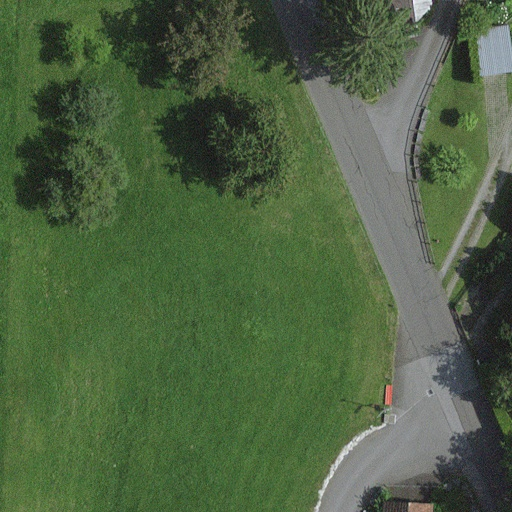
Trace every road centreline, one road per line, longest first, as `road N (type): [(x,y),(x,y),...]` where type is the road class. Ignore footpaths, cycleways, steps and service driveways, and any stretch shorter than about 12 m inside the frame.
road 1 (unclassified): [(504,511),(297,0)]
road 2 (track): [(447,375),(342,511)]
